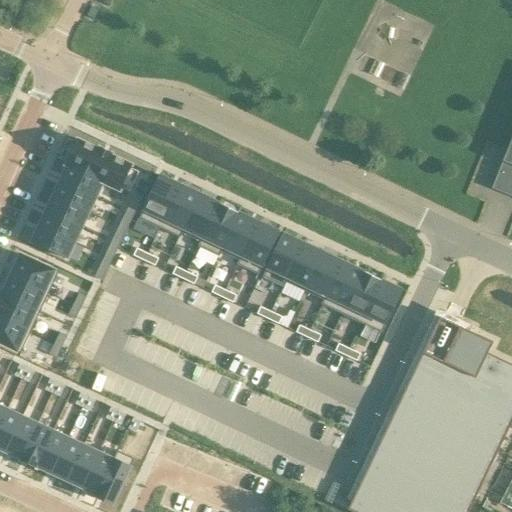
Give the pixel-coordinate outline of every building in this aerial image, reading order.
[(511,197),(511,135),(491,189),(511,197)] [(76,139),(65,164),(120,190),(131,165),(110,155),(111,153),(99,146),(98,149),(76,139)] [(66,166),(60,180),(94,197),(101,182),(119,191),(120,190),(65,164),(64,165),(66,166)] [(159,175),(139,218),(159,228),(180,185),(159,175)] [(60,180),(53,195),(87,212),(94,197),(60,180)] [(180,185),(159,228),(179,237),(199,194),(180,185)] [(199,194),(179,237),(180,238),(182,233),(199,242),(197,246),(198,246),(219,203),(199,194)] [(53,195),(45,211),(80,227),(87,212),(53,195)] [(132,196),(127,206),(134,209),(139,199),(132,196)] [(219,203),(198,246),(218,256),(238,212),(219,203)] [(127,206),(122,216),(130,219),(134,209),(127,206)] [(45,211),(38,226),(73,242),(80,227),(45,211)] [(238,212),(218,256),(219,256),(221,252),(239,260),(236,264),(237,265),(258,222),(238,212)] [(122,216),(117,226),(125,229),(130,219),(122,216)] [(258,222),(237,265),(258,274),(278,231),(258,222)] [(38,226),(31,242),(66,258),(73,242),(38,226)] [(117,226),(113,236),(120,239),(125,229),(117,226)] [(283,233),(262,277),(283,286),(303,243),(283,233)] [(113,236),(108,246),(115,249),(120,239),(113,236)] [(303,243),(283,286),(284,287),(286,282),(304,291),(323,252),(303,243)] [(108,246),(103,256),(110,260),(115,249),(108,246)] [(144,261),(147,253),(136,248),(133,255),(143,260),(144,261)] [(323,252),(304,291),(323,300),(321,304),(322,305),(342,261),(323,252)] [(158,258),(147,253),(144,261),(155,266),(158,258)] [(19,254),(9,274),(47,292),(56,271),(19,254)] [(103,256),(98,266),(105,270),(110,260),(103,256)] [(342,261),(322,305),(341,314),(362,271),(342,261)] [(98,266),(93,276),(100,280),(105,270),(98,266)] [(183,279),(186,272),(176,267),(172,274),(183,279)] [(362,271),(341,314),(361,323),(381,280),(362,271)] [(197,277),(186,272),(183,279),(194,284),(197,277)] [(0,292),(0,293),(38,311),(47,292),(9,274),(1,293),(0,292)] [(381,280),(361,323),(382,333),(402,290),(381,280)] [(222,297),(225,290),(215,285),(211,292),(222,297)] [(236,295),(225,290),(222,297),(233,303),(236,295)] [(76,292),(71,303),(78,307),(83,296),(76,292)] [(0,293),(0,317),(29,331),(38,311),(0,293)] [(71,303),(65,314),(73,317),(78,307),(71,303)] [(267,319),(271,312),(260,306),(257,314),(267,319)] [(282,317),(271,312),(267,319),(278,324),(282,317)] [(352,501),(348,509),(353,511),(468,511),(511,421),(511,364),(487,353),(492,342),(469,331),(468,330),(468,331),(460,327),(460,326),(439,316),(422,353),(422,354),(420,358),(420,357),(414,371),(412,375),(408,382),(409,382),(407,386),(406,386),(397,405),(398,405),(396,409),(395,409),(394,412),(394,413),(390,421),(389,421),(375,452),(373,456),(369,465),(352,500),(352,501)] [(0,342),(19,351),(29,331),(0,317),(0,342)] [(306,337),(310,330),(299,325),(296,332),(306,337)] [(317,342),(321,335),(310,330),(306,337),(317,342)] [(57,331),(52,342),(59,345),(64,335),(57,331)] [(52,342),(46,353),(54,356),(59,345),(52,342)] [(345,355),(346,356),(349,348),(338,343),(335,351),(345,355)] [(356,361),(360,354),(349,348),(346,356),(356,361)] [(14,375),(22,378),(27,367),(19,364),(14,375)] [(34,371),(27,367),(22,378),(29,382),(34,371)] [(45,389),(52,392),(57,382),(50,378),(45,389)] [(64,385),(57,382),(52,392),(59,396),(64,385)] [(88,396),(80,392),(75,403),(82,407),(88,396)] [(88,396),(82,407),(90,410),(95,399),(88,396)] [(113,421),(118,410),(111,407),(106,418),(113,421)] [(0,448),(6,451),(22,416),(7,409),(0,423),(0,448)] [(118,410),(113,421),(120,424),(125,414),(118,410)] [(20,460),(37,423),(22,416),(6,451),(20,458),(19,460),(20,460)] [(140,421),(133,417),(128,428),(135,432),(140,421)] [(37,423),(20,460),(35,467),(52,431),(37,423)] [(51,473),(68,438),(52,431),(35,467),(37,466),(51,473)] [(66,480),(83,445),(68,438),(51,473),(66,480)] [(82,487),(98,452),(83,445),(66,480),(82,487)] [(98,452),(82,487),(96,493),(97,494),(113,459),(98,452)] [(113,459),(97,494),(96,493),(95,495),(113,503),(129,466),(113,459)]
